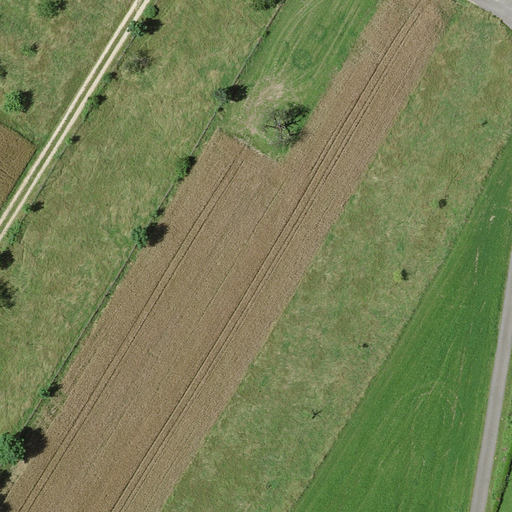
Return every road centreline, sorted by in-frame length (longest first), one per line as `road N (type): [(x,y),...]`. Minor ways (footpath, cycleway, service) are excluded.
road 1 (track): [(142,0),(0,231)]
road 2 (residential): [(479,511),(511,287)]
